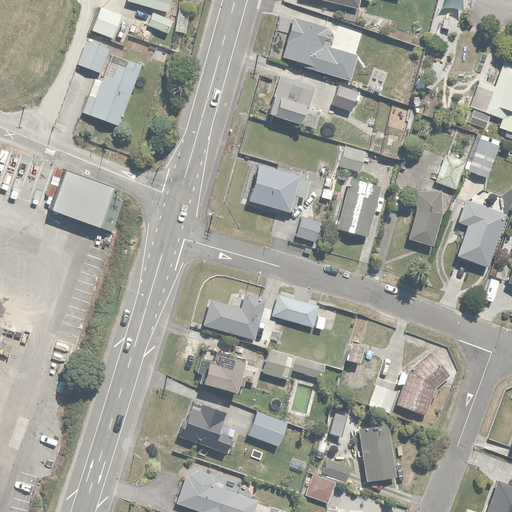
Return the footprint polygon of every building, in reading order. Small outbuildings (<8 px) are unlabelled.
[(169,0),(127,0),(127,2),(151,9),(147,24),(135,20),(132,31),(146,35),(148,28),(168,33),(173,15),(166,14),(169,0)] [(316,0),(346,7),(343,18),(356,22),(360,0),(364,0),(367,1),(366,0),(316,0)] [(122,16),(97,8),(90,29),(114,38),(122,16)] [(293,18),(282,56),(296,61),(295,65),(350,81),(357,57),(338,52),(341,42),(326,37),(329,28),(293,18)] [(339,24),(335,37),(355,43),(360,30),(339,24)] [(103,53),(81,114),(118,126),(139,65),(103,53)] [(493,86),(478,81),(469,109),(474,111),(472,115),(489,121),(490,117),(500,120),(497,130),(511,134),(511,64),(501,61),(493,86)] [(297,85),(278,78),(269,105),(276,107),(273,116),(299,125),(305,108),(291,103),(297,85)] [(360,89),(336,82),(330,101),(353,109),(360,89)] [(501,146),(480,139),(468,171),(489,179),(501,146)] [(365,150),(344,144),(338,166),(359,172),(365,150)] [(465,163),(443,155),(433,183),(455,191),(465,163)] [(301,179),(258,165),(247,200),(291,213),(301,179)] [(62,171),(48,211),(110,233),(123,200),(110,195),(112,189),(62,171)] [(380,189),(349,180),(335,228),(366,237),(380,189)] [(441,190),(414,192),(415,214),(407,239),(430,246),(442,211),(441,190)] [(505,216),(464,201),(456,224),(464,227),(454,257),(487,268),(505,216)] [(321,222),(300,216),(294,236),(316,242),(321,222)] [(313,328),(319,306),(277,293),(271,315),(313,328)] [(241,310),(207,302),(201,327),(255,340),(265,299),(245,294),(241,310)] [(368,349),(348,345),(344,363),(364,368),(368,349)] [(291,358),(267,353),(263,372),(287,377),(291,358)] [(216,365),(206,363),(202,385),(237,392),(243,360),(218,355),(216,365)] [(407,372),(399,370),(395,385),(401,387),(396,406),(424,413),(429,395),(436,397),(438,390),(433,388),(434,386),(451,371),(422,356),(407,372)] [(325,365),(296,357),(291,372),(321,380),(325,365)] [(397,391),(375,384),(366,412),(387,419),(397,391)] [(198,410),(190,407),(185,424),(180,423),(176,438),(228,453),(235,430),(221,426),(225,412),(200,405),(198,410)] [(287,421),(256,410),(247,434),(277,446),(287,421)] [(54,422),(37,417),(27,448),(61,459),(68,438),(51,433),(54,422)] [(373,430),(358,432),(364,482),(395,479),(388,424),(372,426),(373,430)] [(307,463),(293,459),(290,467),(304,472),(307,463)] [(350,468),(326,461),(322,475),(345,482),(350,468)] [(188,476),(184,475),(175,504),(200,511),(251,511),(255,500),(213,487),(214,482),(209,474),(200,472),(189,473),(188,476)] [(333,483),(311,477),(305,496),(328,502),(333,483)] [(511,511),(511,488),(497,483),(486,511),(511,511)] [(324,511),(325,506),(298,502),(296,511),(324,511)]
